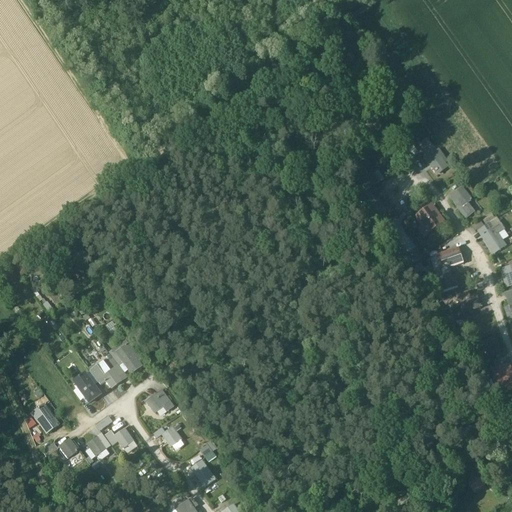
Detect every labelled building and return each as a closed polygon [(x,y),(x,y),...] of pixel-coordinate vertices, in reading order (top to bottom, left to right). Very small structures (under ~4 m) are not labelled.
[(363,112),(363,111),(360,112),(361,122),(367,121),(367,117),(368,116),(368,110),(365,110),(366,111),(363,112)] [(368,116),(367,117),(367,121),(368,131),(378,130),(377,120),(380,120),(380,115),(368,116)] [(415,149),(414,149),(418,154),(419,156),(422,154),(435,173),(436,171),(437,172),(438,171),(440,174),(448,168),(428,140),(415,149)] [(415,149),(412,145),(406,150),(412,158),(418,154),(414,149),(415,149)] [(406,150),(399,154),(406,163),(412,158),(406,150)] [(363,168),(357,172),(363,180),(368,175),(363,168)] [(363,180),(359,183),(365,190),(367,189),(374,184),(375,186),(380,183),(374,175),(370,177),(368,175),(363,180)] [(365,190),(359,195),(361,198),(359,199),(366,209),(374,203),(368,195),(370,193),(369,191),(367,189),(365,190)] [(472,200),(465,191),(463,193),(460,190),(452,196),(456,202),(454,204),(466,219),(474,213),(467,204),(472,200)] [(374,203),(366,209),(369,207),(374,215),(382,209),(377,202),(378,202),(377,201),(377,202),(376,201),(371,193),(369,191),(370,193),(368,195),(374,203)] [(442,221),(431,206),(416,217),(423,226),(427,232),(442,221)] [(495,220),(489,224),(492,228),(491,229),(492,231),(485,236),(484,235),(483,236),(484,236),(482,238),(494,255),(511,243),(499,224),(498,224),(495,220)] [(480,222),(472,227),(475,232),(483,226),(480,222)] [(423,226),(418,229),(424,237),(429,234),(427,232),(423,226)] [(397,228),(387,235),(390,239),(393,237),(399,246),(406,240),(397,228)] [(458,249),(435,256),(439,269),(448,266),(449,269),(463,264),(458,249)] [(439,269),(435,270),(442,292),(457,287),(455,280),(451,278),(449,269),(448,266),(439,269)] [(511,267),(501,271),(506,289),(511,287),(511,284),(511,283),(511,267)] [(477,296),(471,298),(469,292),(446,300),(449,308),(460,304),(463,314),(480,309),(480,310),(481,309),(480,308),(481,308),(477,296)] [(511,292),(502,295),(506,301),(509,300),(511,298),(511,292)] [(446,300),(442,301),(437,304),(441,308),(440,308),(444,314),(451,326),(456,324),(448,311),(447,308),(449,308),(446,300)] [(437,304),(432,308),(436,312),(440,308),(441,308),(437,304)] [(488,326),(467,334),(469,340),(490,332),(488,326)] [(495,338),(481,345),(487,356),(486,356),(487,358),(501,350),(495,338)] [(129,352),(126,347),(118,354),(125,364),(123,366),(131,377),(142,369),(137,362),(139,360),(132,350),(129,352)] [(507,358),(493,362),(495,368),(509,365),(507,358)] [(495,368),(492,369),(498,391),(511,387),(511,378),(509,365),(495,368)] [(100,371),(97,367),(90,372),(100,387),(105,384),(106,384),(103,379),(104,378),(100,371)] [(111,373),(106,367),(100,371),(104,378),(103,379),(106,384),(111,391),(122,384),(121,383),(119,380),(117,381),(111,373)] [(119,368),(113,371),(119,380),(121,383),(127,379),(119,368)] [(100,396),(85,376),(74,384),(89,404),(100,396)] [(167,390),(160,380),(153,386),(158,393),(161,390),(163,393),(167,390)] [(173,410),(161,392),(156,395),(157,396),(165,408),(168,413),(173,410)] [(67,396),(56,403),(61,410),(63,408),(63,407),(71,402),(67,396)] [(165,408),(157,396),(146,403),(149,407),(151,406),(157,414),(165,408)] [(71,402),(63,407),(63,408),(61,410),(69,421),(80,414),(71,401),(71,402)] [(58,427),(43,407),(31,416),(37,425),(39,423),(48,435),(58,427)] [(108,419),(96,427),(100,432),(112,424),(108,419)] [(163,429),(151,437),(154,442),(162,437),(166,433),(163,429)] [(173,430),(172,429),(166,433),(162,437),(171,449),(172,448),(180,442),(181,442),(182,442),(176,434),(173,430)] [(115,438),(114,439),(118,444),(124,452),(125,452),(124,450),(133,444),(129,438),(129,437),(125,431),(115,438)] [(115,438),(111,433),(105,438),(112,448),(118,444),(114,439),(115,438)] [(97,440),(87,447),(95,459),(103,453),(98,445),(100,444),(97,440)] [(69,441),(58,449),(67,461),(76,455),(70,447),(72,446),(69,441)] [(180,442),(172,448),(176,452),(184,446),(181,442),(180,442)] [(53,446),(42,454),(46,459),(57,451),(53,446)] [(215,482),(202,463),(194,469),(198,475),(196,477),(201,484),(205,489),(215,482)] [(424,472),(418,477),(421,481),(427,476),(424,472)] [(482,474),(467,485),(473,494),(488,484),(482,474)] [(198,506),(192,499),(188,502),(193,509),(198,506)] [(188,502),(175,511),(176,511),(195,511),(193,509),(188,502)]
